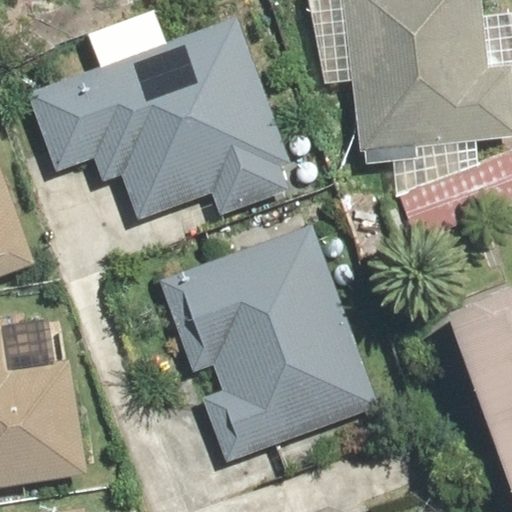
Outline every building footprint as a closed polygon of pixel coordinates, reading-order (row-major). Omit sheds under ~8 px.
[(345,0),(363,157),(511,140),(511,68),(480,71),(472,0),(345,0)] [(228,27),(26,97),(54,177),(94,164),(101,187),(120,180),(135,223),(215,195),(220,211),(284,189),(228,27)] [(511,156),(397,193),(409,231),(511,197),(511,156)] [(0,280),(38,266),(0,166),(0,280)] [(315,224),(156,281),(190,375),(214,367),(224,394),(204,401),(227,464),(382,408),(315,224)] [(511,283),(437,312),(511,510),(511,283)] [(0,492),(90,480),(72,351),(17,359),(11,317),(0,318),(0,492)]
